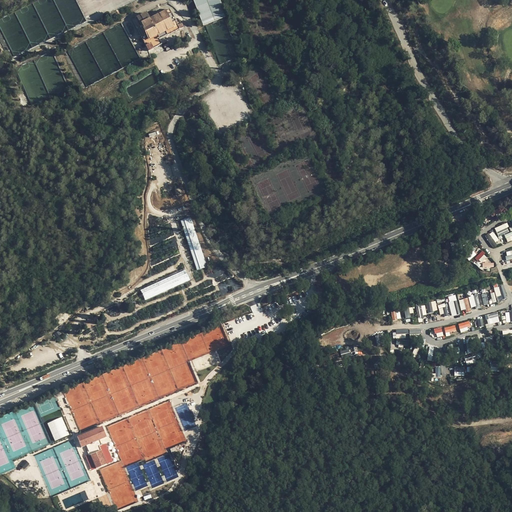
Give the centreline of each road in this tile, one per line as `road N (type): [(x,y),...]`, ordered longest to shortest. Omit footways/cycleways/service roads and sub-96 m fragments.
road 1 (primary): [(508,189),(51,377)]
road 2 (residential): [(384,0),(445,120),(508,189)]
